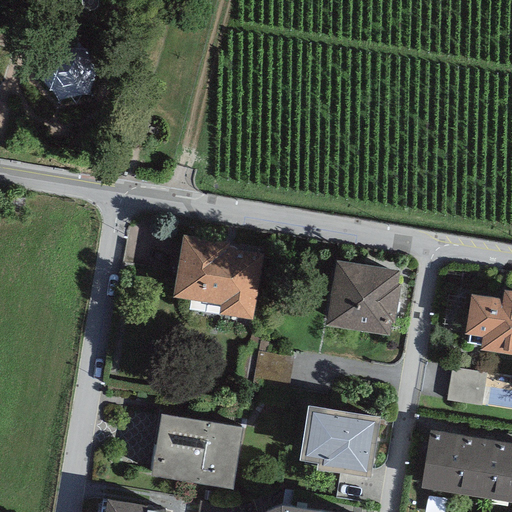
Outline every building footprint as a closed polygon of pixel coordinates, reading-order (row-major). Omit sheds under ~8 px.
[(46,48),(37,78),(57,102),(87,96),(98,66),(78,42),(46,48)] [(229,240),(183,231),(172,294),(220,302),(219,310),(252,316),(263,251),(228,246),(229,240)] [(397,267),(336,257),(325,321),(387,331),(397,267)] [(502,295),(471,289),(464,330),(481,334),(479,345),(511,350),(511,287),(504,286),(502,295)] [(511,375),(452,364),(446,399),(511,411),(511,375)] [(379,413),(308,401),(299,455),(318,458),(317,465),(369,474),(379,413)] [(242,422),(161,409),(150,471),(231,485),(242,422)] [(511,442),(430,429),(421,483),(511,497),(511,442)] [(142,511),(144,500),(107,494),(103,511),(142,511)] [(354,511),(278,498),(263,504),(262,511),(354,511)] [(229,511),(231,505),(199,499),(196,511),(229,511)]
